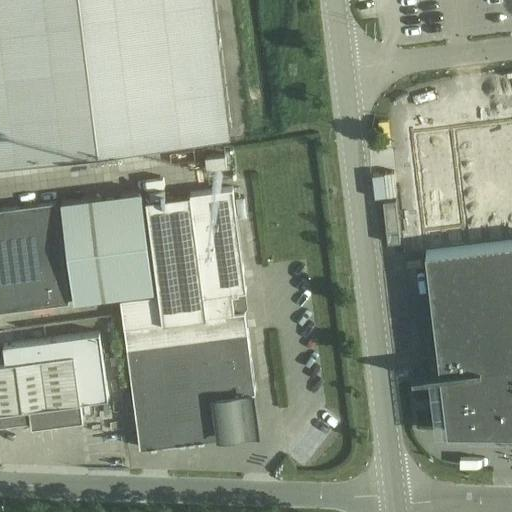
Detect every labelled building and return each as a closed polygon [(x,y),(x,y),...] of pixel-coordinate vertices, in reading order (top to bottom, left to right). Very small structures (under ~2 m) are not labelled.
[(0,0),(0,157),(231,128),(215,0),(0,0)] [(511,81),(493,85),(495,96),(511,92),(511,81)] [(205,156),(207,168),(231,165),(229,153),(205,156)] [(245,310),(235,312),(232,294),(239,294),(238,291),(247,290),(233,187),(146,198),(159,293),(121,298),(125,326),(140,447),(221,436),(221,431),(258,427),(253,391),(256,391),(245,310)] [(0,310),(69,301),(69,297),(74,296),(74,300),(154,290),(141,190),(62,200),(62,204),(57,205),(56,200),(0,207),(0,310)] [(396,199),(383,201),(388,242),(400,241),(396,199)] [(511,240),(425,251),(439,364),(412,368),(412,372),(440,368),(447,431),(511,432),(511,240)] [(111,317),(99,319),(101,330),(113,329),(111,317)] [(83,420),(81,400),(108,397),(100,331),(4,344),(6,361),(0,362),(0,425),(31,421),(32,427),(83,420)]
